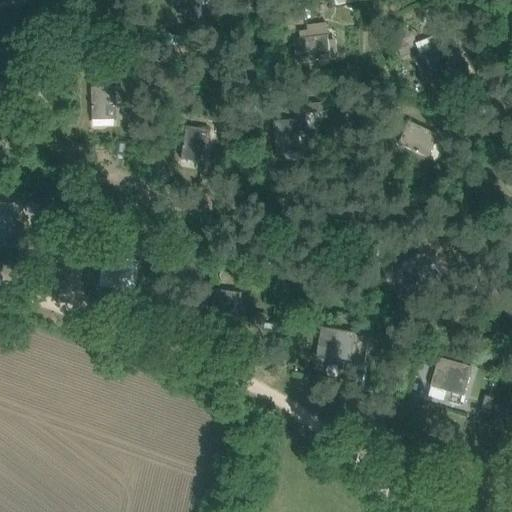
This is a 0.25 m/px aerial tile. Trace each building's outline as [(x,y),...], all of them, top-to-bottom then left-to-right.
[(182,0),(179,12),(202,20),(204,14),(214,17),(218,0),(182,0)] [(402,15),(402,30),(415,29),(415,15),(402,15)] [(293,19),(284,20),(285,34),(295,33),(293,19)] [(439,30),(427,34),(431,47),(443,43),(439,30)] [(327,35),(295,39),(298,63),(337,58),(335,39),(328,40),(327,35)] [(436,47),(415,56),(424,78),(463,63),(456,47),(448,49),(446,44),(436,47)] [(115,87),(90,87),(92,119),(117,119),(115,87)] [(301,152),(299,130),(307,130),(306,115),(299,116),(299,119),(275,120),(277,154),(301,152)] [(428,156),(439,134),(409,120),(399,142),(428,156)] [(210,130),(186,126),(181,159),(205,162),(210,130)] [(0,239),(15,240),(16,220),(17,207),(0,206),(0,239)] [(43,206),(39,223),(50,225),(54,208),(43,206)] [(108,244),(107,254),(116,254),(117,245),(108,244)] [(433,274),(422,252),(390,268),(401,289),(433,274)] [(135,291),(139,260),(116,257),(114,273),(113,272),(113,276),(112,287),(135,291)] [(211,314),(210,325),(233,328),(235,309),(240,309),(242,293),(238,293),(238,292),(215,288),(215,290),(214,294),(212,311),(211,311),(211,314)] [(252,314),(250,327),(264,329),(266,316),(266,313),(256,312),(255,315),(252,314)] [(321,326),(316,357),(331,358),(354,362),(359,333),(336,328),(321,326)] [(366,353),(365,365),(373,366),(375,353),(366,353)] [(438,357),(430,386),(441,389),(463,395),(471,365),(448,360),(438,357)]
